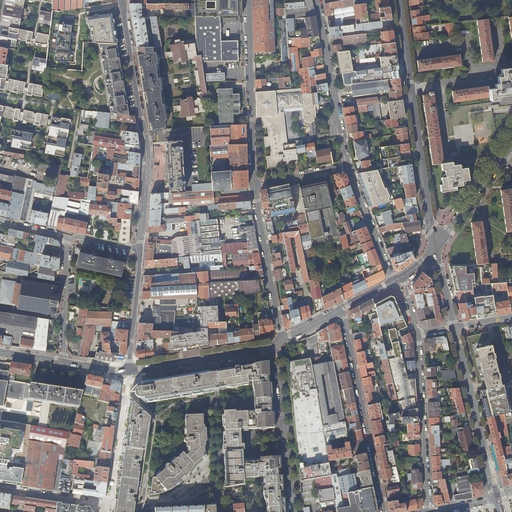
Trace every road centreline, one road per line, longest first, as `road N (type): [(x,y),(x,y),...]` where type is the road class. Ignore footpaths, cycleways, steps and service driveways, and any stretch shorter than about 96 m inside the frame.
road 1 (tertiary): [(139,250),(145,134),(122,0)]
road 2 (residential): [(398,0),(435,248)]
road 3 (residential): [(428,511),(418,333),(454,328)]
road 4 (residential): [(340,308),(383,511)]
road 5 (residential): [(248,0),(255,185)]
road 6 (residential): [(454,328),(497,496)]
road 7 (residential): [(293,511),(278,342)]
road 8 (residential): [(347,166),(318,0)]
road 9 (residential): [(255,185),(278,342)]
road 10 (tertiary): [(128,373),(278,342)]
road 11 (residential): [(66,235),(63,362)]
road 12 (residential): [(392,281),(347,166)]
road 13 (tertiary): [(128,373),(139,250)]
